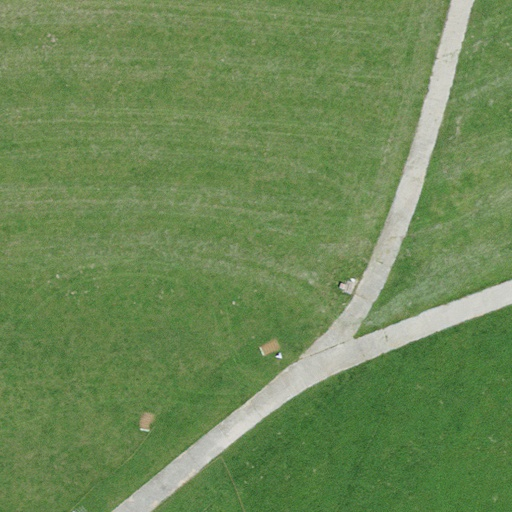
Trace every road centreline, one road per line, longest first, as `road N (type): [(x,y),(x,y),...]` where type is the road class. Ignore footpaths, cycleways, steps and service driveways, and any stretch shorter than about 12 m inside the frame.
road 1 (track): [(129,511),(327,358),(388,255),(463,0)]
road 2 (track): [(327,358),(511,292)]
